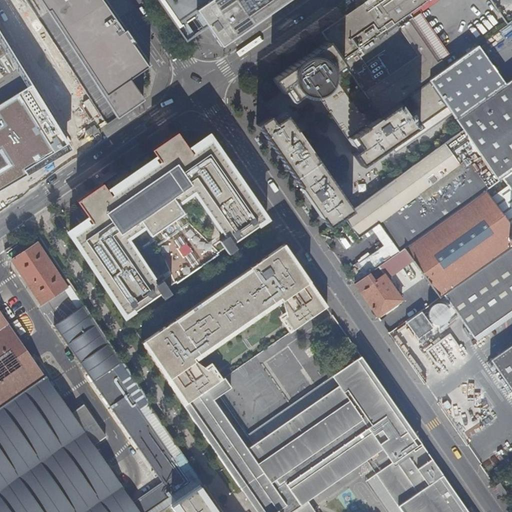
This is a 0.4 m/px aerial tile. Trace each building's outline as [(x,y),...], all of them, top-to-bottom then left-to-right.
[(40,0),(117,118),(144,101),(130,80),(151,66),(105,0),(40,0)] [(156,0),(185,42),(196,34),(173,0),(156,0)] [(173,0),(196,34),(206,28),(220,49),(284,5),(291,0),(173,0)] [(368,0),(322,33),(327,40),(344,65),(368,100),(380,116),(399,103),(409,96),(429,81),(438,74),(433,66),(428,69),(418,54),(427,48),(420,39),(424,36),(410,15),(418,9),(427,3),(428,4),(433,0),(368,0)] [(449,54),(418,9),(410,15),(424,36),(420,39),(427,48),(418,54),(428,69),(433,66),(441,60),(449,54)] [(0,189),(70,148),(0,35),(0,189)] [(327,40),(270,80),(278,92),(286,87),(295,99),(344,65),(327,40)] [(511,78),(504,84),(477,46),(476,47),(505,87),(457,122),(464,131),(498,181),(511,171),(511,78)] [(505,87),(476,47),(447,68),(438,74),(429,81),(450,112),(457,122),(505,87)] [(438,74),(447,68),(441,60),(433,66),(438,74)] [(380,116),(352,137),(361,148),(353,154),(362,166),(394,143),(398,149),(450,112),(429,81),(409,96),(417,108),(407,115),(399,103),(380,116)] [(102,132),(109,127),(107,125),(101,115),(94,120),(100,129),(102,132)] [(352,212),(285,115),(273,124),(268,117),(255,125),(328,230),(343,219),(352,212)] [(498,181),(464,131),(413,167),(394,181),(352,212),(343,219),(358,240),(378,225),(398,252),(485,190),(498,181)] [(143,303),(266,219),(256,205),(255,206),(223,160),(207,171),(206,170),(203,172),(189,151),(164,169),(172,181),(123,215),(115,203),(89,220),(103,241),(89,251),(90,252),(85,256),(122,313),(141,300),(143,303)] [(511,171),(498,181),(485,190),(511,228),(511,171)] [(408,256),(439,298),(442,296),(511,246),(511,228),(485,190),(398,252),(393,257),(397,263),(408,256)] [(325,232),(320,236),(326,244),(331,240),(325,232)] [(142,342),(184,406),(213,385),(220,380),(211,367),(208,369),(194,359),(193,358),(281,298),(283,301),(287,315),(284,318),(293,331),(329,306),(285,243),(251,267),(253,268),(178,319),(177,317),(142,342)] [(38,244),(12,261),(41,305),(66,288),(38,244)] [(511,246),(442,296),(471,338),(511,308),(511,246)] [(397,263),(393,257),(379,267),(384,273),(397,263)] [(354,285),(377,318),(402,301),(384,273),(379,267),(354,285)] [(0,511),(161,511),(202,484),(168,433),(167,434),(148,405),(149,404),(85,306),(54,326),(160,488),(132,507),(81,430),(46,376),(44,378),(33,363),(31,359),(21,344),(18,340),(0,313),(0,511)] [(511,393),(488,409),(478,416),(505,454),(511,449),(511,340),(489,357),(511,389),(511,393)] [(368,364),(361,358),(358,359),(331,377),(339,383),(368,364)] [(213,385),(184,406),(243,491),(257,481),(278,511),(316,511),(308,500),(383,448),(401,436),(387,417),(399,409),(368,364),(339,383),(322,395),(324,397),(329,405),(293,429),(288,422),(255,445),(249,436),(220,395),(213,385)] [(331,377),(249,436),(255,445),(288,422),(324,397),(322,395),(339,383),(331,377)] [(230,388),(223,378),(213,385),(220,395),(230,388)] [(466,397),(478,416),(488,409),(473,392),(466,397)] [(324,397),(288,422),(293,429),(329,405),(324,397)] [(401,436),(383,448),(393,463),(414,448),(416,451),(424,446),(399,409),(387,417),(401,436)] [(376,474),(402,511),(470,511),(424,446),(416,451),(414,448),(393,463),(376,474)] [(366,480),(387,511),(402,511),(376,474),(366,480)] [(257,481),(243,491),(257,511),(275,511),(278,511),(257,481)] [(221,511),(202,484),(161,511),(221,511)] [(494,488),(501,499),(506,495),(499,485),(494,488)]
